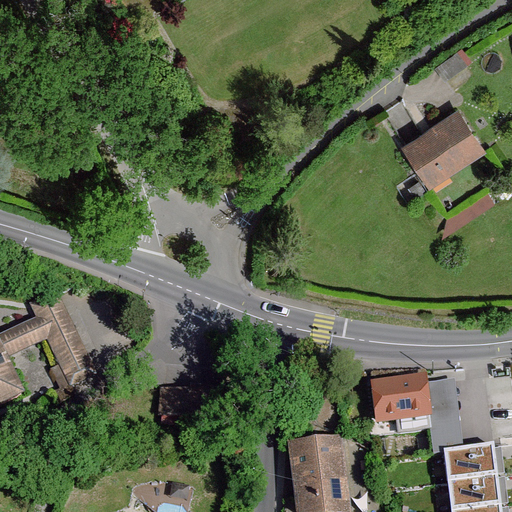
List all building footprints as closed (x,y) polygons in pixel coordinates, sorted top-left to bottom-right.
[(459,114),(407,148),(426,177),(442,166),(446,172),(481,148),(459,114)] [(97,375),(58,291),(32,303),(39,319),(0,337),(0,349),(1,351),(5,360),(49,340),(71,388),(97,375)] [(0,407),(22,396),(5,360),(1,351),(0,351),(0,407)] [(456,383),(427,386),(430,414),(459,410),(456,383)] [(427,385),(375,392),(378,422),(386,421),(421,416),(430,415),(430,414),(427,386),(427,385)] [(236,423),(238,394),(193,390),(193,394),(166,391),(164,417),(236,423)] [(423,430),(421,416),(386,421),(388,435),(423,430)] [(511,422),(511,420),(480,423),(481,440),(511,436),(511,422)] [(337,442),(297,447),(305,511),(345,511),(338,448),(337,442)]
